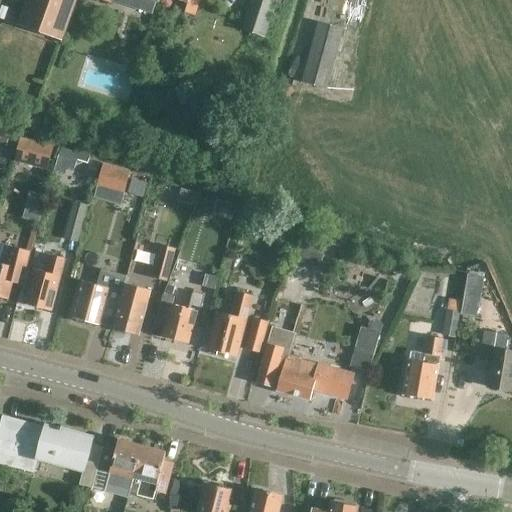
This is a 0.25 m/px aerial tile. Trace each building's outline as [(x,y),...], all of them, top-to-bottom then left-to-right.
[(77,0),(24,0),(17,22),(63,38),(77,0)] [(179,0),(187,2),(184,12),(193,15),(198,0),(179,0)] [(249,0),(240,28),(264,36),(276,1),(272,0),(249,0)] [(343,28),(317,21),(301,80),(327,88),(343,28)] [(11,131),(0,127),(0,144),(6,146),(11,131)] [(21,140),(15,162),(45,170),(51,148),(21,140)] [(128,176),(103,168),(97,188),(122,195),(128,176)] [(74,201),(64,237),(77,241),(87,204),(74,201)] [(167,280),(175,250),(161,246),(152,276),(167,280)] [(7,265),(0,263),(0,297),(9,300),(14,283),(21,285),(31,253),(12,247),(7,265)] [(52,311),(66,259),(52,255),(47,273),(34,269),(25,304),(52,311)] [(100,324),(113,327),(120,302),(107,299),(118,258),(107,255),(99,285),(83,280),(73,317),(100,324)] [(484,291),(487,277),(471,275),(469,288),(484,291)] [(122,295),(120,302),(113,327),(113,328),(140,335),(154,282),(143,279),(137,299),(122,295)] [(194,291),(189,309),(173,304),(175,296),(164,292),(155,323),(167,326),(163,337),(189,344),(193,326),(197,327),(206,295),(194,291)] [(238,356),(253,296),(238,292),(232,315),(219,312),(209,349),(238,356)] [(448,299),(446,310),(442,334),(455,336),(461,301),(448,299)] [(261,353),(268,326),(269,322),(255,318),(246,349),(261,353)] [(294,333),(268,326),(261,353),(253,381),(278,388),(277,391),(311,401),(314,389),(347,398),(354,375),(287,356),(294,333)] [(368,372),(379,332),(360,326),(349,366),(368,372)] [(511,390),(511,358),(493,355),(497,332),(484,330),(479,358),(490,360),(485,391),(511,395),(511,390)] [(432,399),(442,338),(428,336),(423,362),(409,360),(403,394),(432,399)] [(92,444),(93,438),(46,426),(45,430),(1,419),(0,424),(0,464),(35,473),(39,460),(82,470),(79,484),(91,487),(102,447),(92,444)] [(103,491),(126,498),(128,490),(140,446),(117,441),(103,491)] [(126,498),(128,490),(136,492),(135,497),(153,501),(155,492),(163,494),(171,463),(161,460),(163,452),(140,446),(128,490),(126,498)] [(227,511),(230,505),(225,504),(229,488),(205,482),(196,511),(227,511)] [(249,511),(277,511),(281,495),(255,489),(249,511)] [(169,495),(170,509),(179,509),(179,495),(169,495)] [(355,511),(357,506),(331,501),(330,511),(311,507),(310,511),(355,511)]
